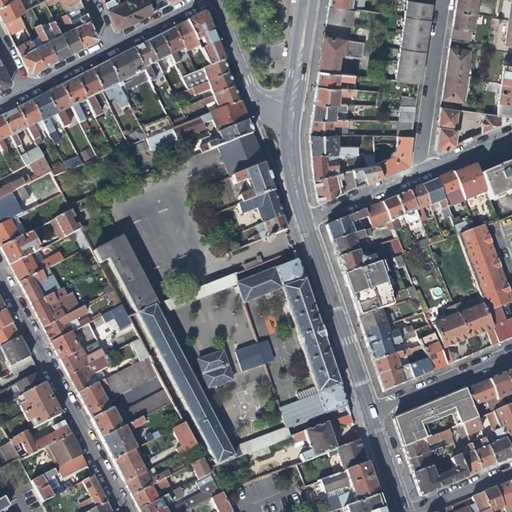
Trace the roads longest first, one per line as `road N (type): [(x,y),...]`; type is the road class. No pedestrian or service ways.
road 1 (residential): [(124,511),(0,277)]
road 2 (secondary): [(363,410),(305,223)]
road 3 (residential): [(419,175),(443,0)]
road 4 (residential): [(363,410),(511,349)]
road 5 (residential): [(290,119),(261,107),(213,0)]
road 6 (residential): [(305,223),(419,175)]
road 7 (residential): [(511,464),(398,511)]
road 8 (secondary): [(290,119),(307,0)]
